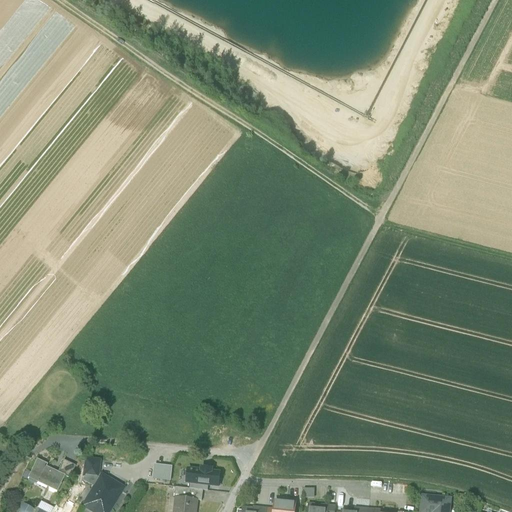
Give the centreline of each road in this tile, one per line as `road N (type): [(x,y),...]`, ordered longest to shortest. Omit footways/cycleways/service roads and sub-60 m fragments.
road 1 (track): [(254,459),(376,227)]
road 2 (residential): [(227,511),(242,483),(365,488)]
